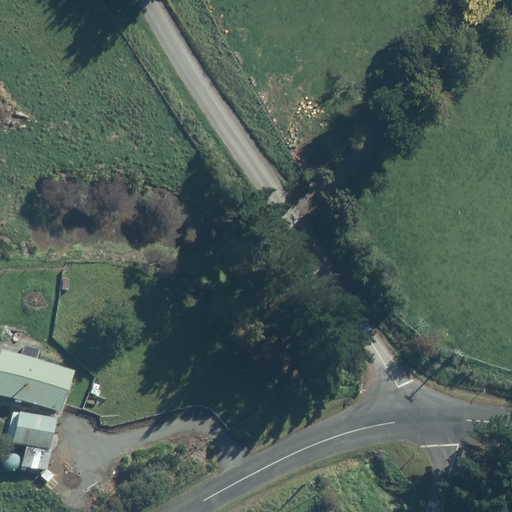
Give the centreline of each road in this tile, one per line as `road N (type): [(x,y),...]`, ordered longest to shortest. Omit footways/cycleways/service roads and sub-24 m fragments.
road 1 (unclassified): [(153,0),(379,354),(403,419)]
road 2 (unclassified): [(403,419),(313,443),(187,511)]
